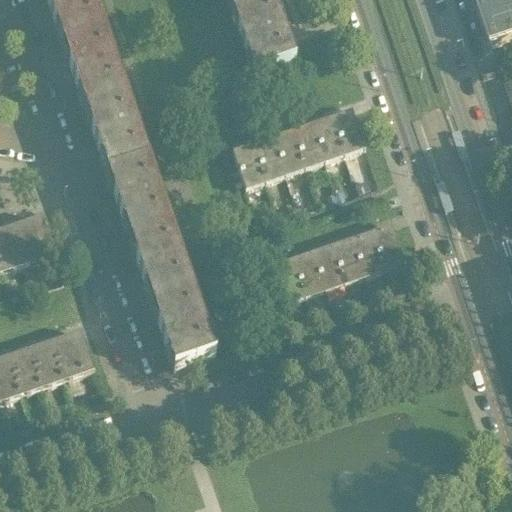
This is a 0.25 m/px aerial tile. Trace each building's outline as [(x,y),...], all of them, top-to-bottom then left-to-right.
[(44,0),(62,51),(80,44),(104,36),(91,0),(44,0)] [(225,0),(231,13),(269,0),(225,0)] [(272,0),(269,0),(231,13),(253,79),(295,64),(272,0)] [(511,0),(504,0),(477,9),(491,52),(511,44),(511,0)] [(104,36),(80,44),(62,51),(84,115),(126,101),(104,36)] [(126,101),(84,115),(106,180),(148,166),(126,101)] [(350,118),(331,124),(345,163),(365,156),(351,117),(349,117),(350,118)] [(330,125),(312,131),(325,170),(345,163),(331,124),(330,124),(330,125)] [(310,132),(292,138),(305,176),(325,170),(312,131),(310,131),(310,132)] [(291,138),(272,144),(286,183),(305,176),(292,138),(291,137),(290,137),(291,138)] [(271,145),(252,151),(266,190),(286,183),(272,144),(271,144),(271,145)] [(244,197),(266,190),(252,151),(252,150),(251,151),(251,152),(233,158),(233,157),(231,158),(244,197)] [(170,231),(148,166),(106,180),(128,245),(170,231)] [(31,231),(0,241),(0,280),(54,262),(41,223),(29,227),(31,231)] [(192,296),(170,231),(128,245),(150,310),(169,303),(192,296)] [(389,233),(371,240),(384,278),(404,271),(391,232),(389,232),(389,233)] [(369,240),(351,246),(353,251),(364,285),(384,278),(371,240),(370,239),(369,239),(369,240)] [(350,247),(332,253),(345,292),(364,285),(353,251),(351,246),(349,246),(350,247)] [(330,254),(312,260),(325,299),(345,292),(332,253),(330,253),(330,254)] [(310,260),(292,267),(305,305),(325,299),(312,260),(310,259),(310,260)] [(284,313),(305,305),(292,267),(291,266),(290,266),(291,267),(272,273),(272,272),(271,273),(284,313)] [(192,296),(169,303),(150,310),(173,376),(215,361),(192,296)] [(0,409),(94,378),(80,338),(69,342),(70,347),(0,370),(0,409)]
